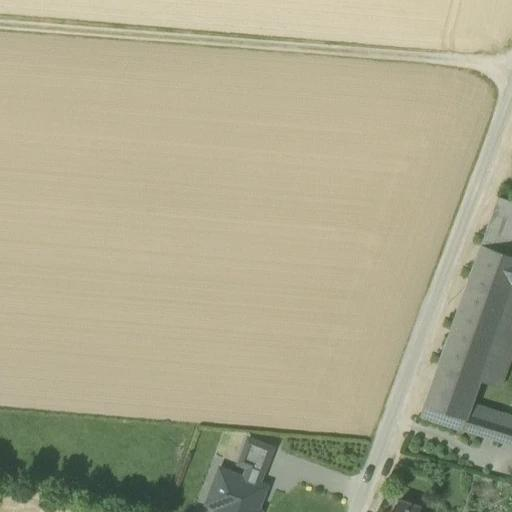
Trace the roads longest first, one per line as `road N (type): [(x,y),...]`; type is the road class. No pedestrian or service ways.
road 1 (track): [(511,68),(0,24)]
road 2 (residential): [(357,511),(511,87)]
